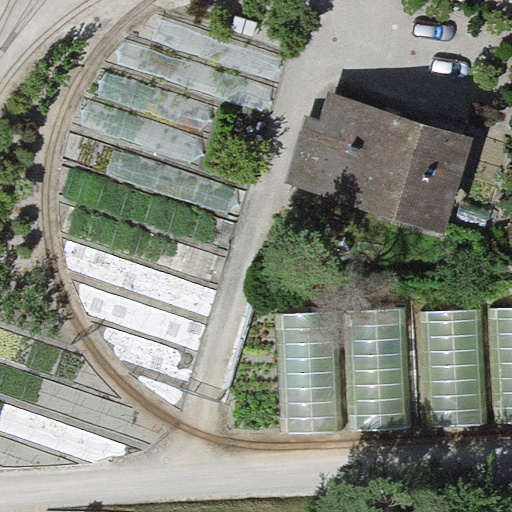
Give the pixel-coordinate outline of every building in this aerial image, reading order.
[(474,144),(327,99),(319,125),(308,121),(286,189),(355,211),(354,215),(443,243),(474,144)] [(511,309),(493,311),(499,428),(511,426),(511,309)] [(413,312),(351,315),(357,434),(419,431),(413,312)] [(484,312),(424,318),(429,430),(490,427),(484,312)] [(335,315),(277,318),(281,438),(342,435),(335,315)]
